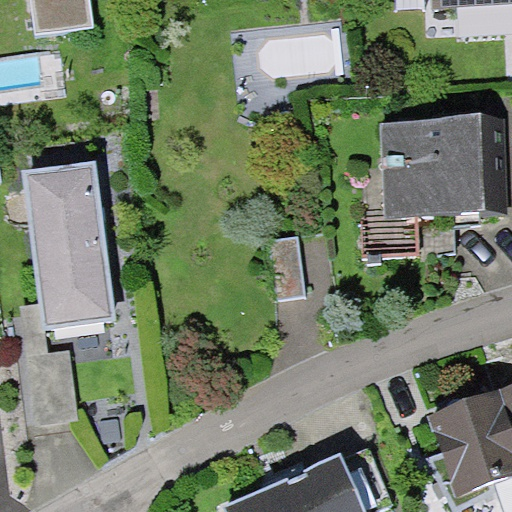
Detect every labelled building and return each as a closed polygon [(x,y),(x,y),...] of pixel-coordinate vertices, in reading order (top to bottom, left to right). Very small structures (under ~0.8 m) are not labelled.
[(103,0),(28,0),(38,52),(110,40),(103,0)] [(511,0),(440,0),(441,49),(511,49),(511,0)] [(511,131),(386,133),(388,224),(511,221),(511,131)] [(104,183),(37,191),(57,343),(125,334),(104,183)] [(309,249),(278,252),(282,309),(314,306),(309,249)] [(511,417),(449,437),(471,511),(499,511),(511,508),(511,417)] [(393,511),(378,473),(276,511),(393,511)]
